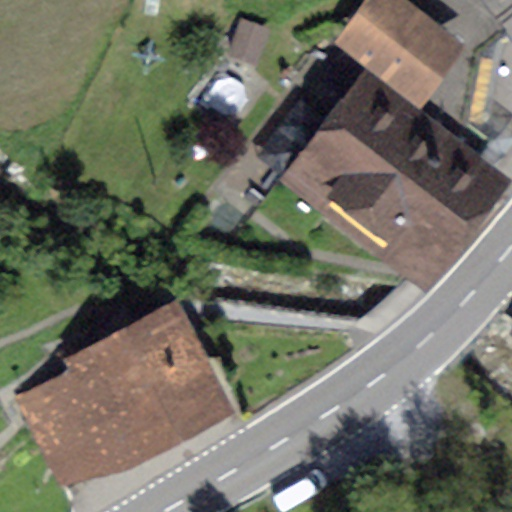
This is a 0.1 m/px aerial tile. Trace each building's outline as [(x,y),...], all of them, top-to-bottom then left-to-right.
[(402,0),(398,6),(445,42),(413,84),(357,41),(307,106),(328,123),(312,144),(319,149),(295,181),(390,254),(399,243),(427,264),(486,186),(465,170),(490,138),(467,121),(480,53),(503,35),(474,0),(402,0)] [(413,84),(445,42),(398,6),(390,0),(385,0),(355,40),(357,41),(413,84)] [(511,0),(474,0),(503,35),(511,27),(511,0)] [(256,64),(269,30),(241,19),(228,54),(256,64)] [(132,441),(213,397),(170,318),(24,397),(56,464),(132,441)]
